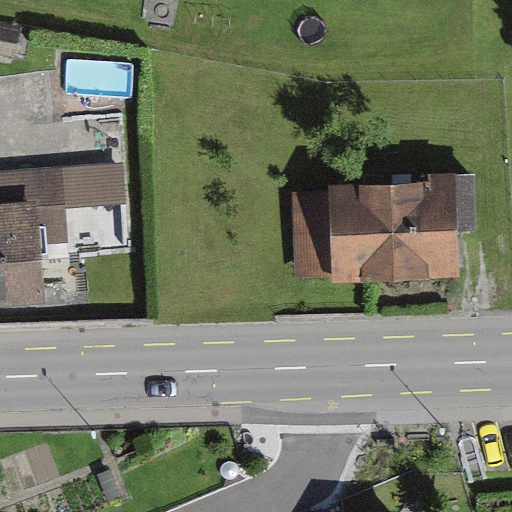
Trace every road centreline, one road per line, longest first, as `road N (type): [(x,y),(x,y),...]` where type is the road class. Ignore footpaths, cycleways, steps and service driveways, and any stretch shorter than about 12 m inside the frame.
road 1 (secondary): [(331,367),(0,379)]
road 2 (residential): [(331,367),(335,419),(326,458),(288,492),(239,511)]
road 3 (secondary): [(511,363),(331,367)]
